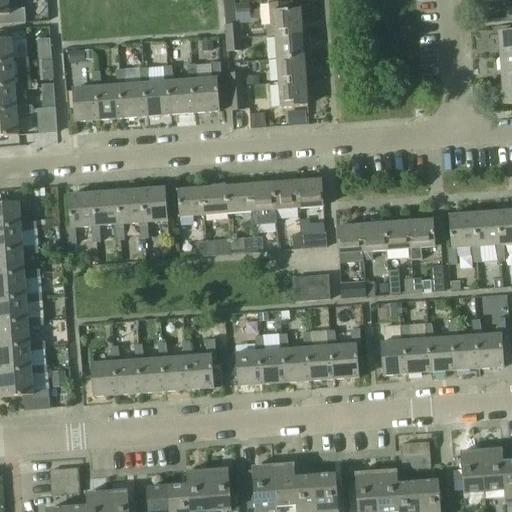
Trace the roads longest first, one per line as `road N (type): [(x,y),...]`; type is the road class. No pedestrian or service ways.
road 1 (residential): [(0,443),(511,406)]
road 2 (residential): [(456,134),(0,166)]
road 3 (residential): [(456,134),(447,0)]
